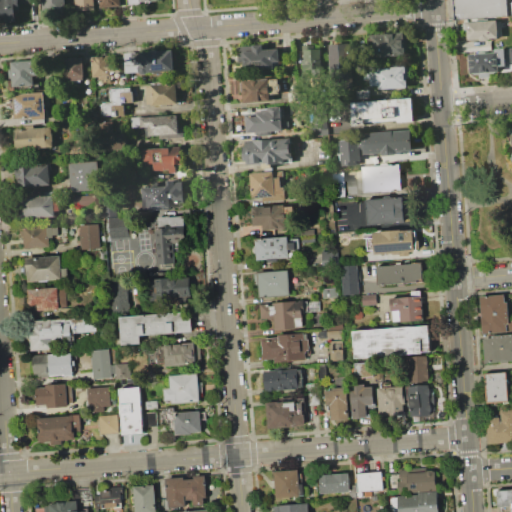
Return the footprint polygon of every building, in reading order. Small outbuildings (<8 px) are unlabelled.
[(0,0),(19,0),(19,3),(15,4),(16,22),(0,22),(0,0)] [(42,0),(65,0),(67,13),(43,15),(42,0)] [(74,0),(95,0),(96,12),(76,13),(74,0)] [(98,8),(97,0),(120,0),(121,6),(98,8)] [(453,0),(506,0),(507,5),(511,4),(511,10),(507,11),(508,16),(455,19),(453,0)] [(467,23),(497,20),(497,21),(501,21),(501,23),(503,22),(504,28),(502,28),(502,35),(498,35),(499,38),(489,39),(488,41),(481,42),(480,40),(468,41),(467,23)] [(375,57),(373,40),(375,40),(375,34),(407,32),(408,49),(405,49),(406,55),(375,57)] [(469,42),(479,41),(480,52),(470,52),(469,42)] [(352,90),(331,91),(329,44),(350,43),(352,90)] [(242,52),(253,51),(252,46),(263,45),(264,51),(279,49),(280,62),(273,62),(274,69),(263,70),(263,63),(243,65),(242,52)] [(303,50),(322,49),(323,68),(305,70),(303,50)] [(469,73),(468,69),(470,69),(470,54),(498,52),(498,49),(504,49),(505,66),(499,67),(499,72),(490,72),(490,77),(480,78),(480,73),(469,73)] [(132,54),(142,53),(141,52),(173,50),(175,72),(140,75),(139,65),(135,65),(134,62),(132,62),(132,54)] [(92,57),(110,56),(110,61),(120,61),(120,71),(111,72),(111,82),(99,83),(98,77),(93,77),(92,57)] [(64,82),(63,62),(66,62),(65,58),(79,57),(79,61),(83,61),(85,80),(64,82)] [(11,62),(38,59),(40,76),(34,76),(35,84),(14,87),(11,62)] [(406,66),(407,88),(379,89),(379,85),(371,86),(370,79),(365,80),(364,72),(378,71),(378,68),(406,66)] [(228,77),(239,77),(240,94),(229,95),(228,77)] [(244,102),(243,82),(278,79),(279,94),(270,94),(270,101),(244,102)] [(176,83),(178,104),(153,106),(153,104),(148,104),(146,87),(151,87),(151,85),(176,83)] [(111,89),(131,87),(132,102),(125,103),(126,116),(113,117),(113,115),(105,116),(105,114),(102,114),(102,105),(104,104),(104,103),(112,102),(112,101),(111,101),(110,91),(111,91),(111,89)] [(14,95),(44,92),(44,99),(49,98),(50,113),(45,113),(46,116),(16,119),(15,108),(13,108),(12,101),(14,100),(14,95)] [(352,103),(412,99),(414,121),(398,123),(397,121),(367,123),(368,125),(354,126),(352,103)] [(314,103),(327,102),(329,134),(316,135),(314,103)] [(247,134),(246,114),(256,114),(256,111),(268,111),(268,107),(283,106),(283,115),(282,115),(282,132),(247,134)] [(132,117),(141,117),(141,118),(179,115),(179,126),(183,126),(184,138),(160,140),(159,136),(143,137),(142,127),(133,128),(132,117)] [(15,130),(51,126),(54,148),(17,152),(15,130)] [(363,133),(411,130),(413,151),(401,152),(401,154),(381,156),(381,154),(363,155),(363,150),(361,150),(362,162),(357,162),(357,166),(342,167),(340,142),(359,140),(359,139),(364,138),(363,133)] [(126,135),(126,149),(106,149),(106,136),(126,135)] [(244,142),(291,138),(292,162),(285,162),(286,164),(273,165),(273,169),(263,169),(263,165),(260,166),(260,164),(248,165),(247,161),(244,161),(243,146),(245,146),(244,142)] [(143,150),(171,147),(171,149),(182,148),(183,164),(181,164),(181,168),(177,168),(177,173),(170,173),(170,170),(155,171),(155,164),(144,165),(143,150)] [(70,163),(96,161),(98,190),(72,192),(70,163)] [(363,167),(381,166),(383,164),(387,163),(390,166),(400,165),(401,190),(364,192),(363,167)] [(49,165),(50,185),(20,186),(20,176),(18,176),(18,169),(19,169),(19,166),(49,165)] [(250,174),(283,171),(285,200),(262,202),(262,197),(252,198),(250,174)] [(145,210),(143,188),(167,186),(167,181),(175,180),(175,182),(183,182),(184,203),(174,204),(174,208),(145,210)] [(98,195),(99,205),(97,205),(98,208),(93,208),(93,206),(76,207),(75,202),(73,202),(73,197),(75,197),(75,195),(79,194),(79,196),(98,195)] [(22,198),(54,196),(54,201),(59,201),(60,211),(55,211),(56,217),(23,219),(22,198)] [(366,199),(383,198),(385,196),(390,196),(392,198),(403,197),(405,221),(368,223),(366,199)] [(254,206),(283,205),(283,206),(290,206),(291,219),(284,219),(284,221),(290,221),(291,228),(263,230),(263,225),(254,226),(253,212),(254,212),(254,206)] [(335,208),(346,208),(347,227),(336,227),(335,208)] [(171,226),(171,224),(160,225),(159,217),(171,215),(171,216),(184,215),(185,225),(171,226)] [(109,217),(130,216),(132,239),(110,240),(109,217)] [(102,223),(103,248),(82,249),(82,245),(80,245),(79,228),(81,228),(81,225),(102,223)] [(24,227),(49,225),(49,227),(59,226),(59,235),(54,235),(55,237),(50,237),(51,246),(26,249),(25,236),(21,237),(20,229),(24,228),(24,227)] [(155,228),(173,227),(174,228),(183,227),(184,241),(179,242),(180,251),(175,252),(176,263),(169,263),(169,266),(164,267),(163,264),(158,264),(155,228)] [(301,230),(315,229),(315,241),(301,242),(301,230)] [(374,232),(382,232),(382,230),(401,229),(401,231),(414,230),(416,252),(410,252),(410,255),(393,256),(393,253),(375,254),(374,232)] [(255,238),(288,236),(288,242),(295,242),(296,249),(288,250),(289,257),(278,258),(278,261),(268,262),(268,259),(257,259),(255,238)] [(99,250),(107,250),(107,262),(100,262),(99,250)] [(322,251),(333,250),(335,264),(323,265),(322,251)] [(26,258),(61,255),(62,268),(68,267),(69,277),(63,277),(63,279),(28,282),(28,274),(24,275),(23,264),(27,264),(26,258)] [(378,284),(377,265),(395,264),(395,263),(402,262),(402,264),(422,262),(423,281),(378,284)] [(342,266),(357,264),(360,293),(344,295),(342,266)] [(258,272),(289,270),(291,295),(260,297),(259,284),(254,285),(253,273),(258,272)] [(150,281),(155,281),(155,278),(168,278),(168,280),(177,280),(177,284),(187,284),(187,291),(177,292),(178,300),(151,301),(150,281)] [(108,284),(128,284),(128,311),(108,311),(108,284)] [(29,289),(66,286),(68,307),(60,307),(60,308),(39,309),(38,304),(29,305),(29,289)] [(322,288),(338,287),(338,297),(323,298),(322,288)] [(390,297),(410,296),(410,291),(421,290),(423,321),(400,322),(399,310),(391,310),(390,297)] [(362,295),(376,294),(377,305),(363,306),(362,295)] [(480,296),(504,294),(505,301),(507,301),(509,321),(511,320),(511,331),(507,332),(483,334),(480,296)] [(260,302),(304,299),(304,301),(308,301),(320,301),(321,311),(308,312),(308,310),(305,310),(305,312),(302,312),(303,328),(275,330),(274,318),(261,318),(260,302)] [(120,317),(191,311),(193,331),(141,336),(142,343),(123,344),(120,317)] [(30,320),(61,318),(61,325),(64,324),(65,338),(55,339),(55,349),(32,350),(30,320)] [(353,331),(429,325),(429,335),(432,334),(433,350),(431,350),(431,352),(355,358),(353,331)] [(327,331),(342,330),(343,337),(328,338),(327,331)] [(262,338),(280,337),(279,335),(305,333),(305,339),(309,339),(310,350),(306,351),(307,360),(276,363),(276,358),(264,359),(262,338)] [(511,360),(486,362),(484,339),(491,338),(491,335),(511,334),(511,360)] [(166,344),(195,342),(195,344),(201,344),(202,362),(197,362),(197,364),(168,366),(167,361),(161,362),(160,346),(166,346),(166,344)] [(94,379),(91,357),(93,357),(92,351),(109,349),(111,364),(116,364),(131,363),(131,378),(116,379),(116,372),(112,373),(112,377),(94,379)] [(331,350),(344,349),(345,360),(332,361),(331,350)] [(72,353),(73,375),(35,377),(34,364),(50,363),(49,354),(72,353)] [(409,357),(428,356),(428,357),(429,357),(429,364),(428,364),(429,370),(430,370),(430,377),(429,377),(429,383),(411,384),(409,357)] [(354,363),(374,361),(375,376),(355,378),(354,363)] [(266,391),(265,371),(298,369),(298,370),(302,369),(304,386),(299,386),(299,388),(266,391)] [(485,373),(508,372),(510,402),(487,403),(485,373)] [(170,375),(199,373),(199,382),(202,382),(203,391),(200,392),(201,401),(172,403),(171,399),(168,399),(167,391),(171,390),(170,375)] [(46,384),(67,383),(67,386),(72,385),(73,403),(68,403),(68,407),(48,408),(47,404),(38,404),(37,387),(46,386),(46,384)] [(350,388),(353,387),(352,385),(365,384),(365,386),(372,385),(374,405),(366,405),(368,416),(353,417),(350,388)] [(409,386),(430,385),(432,407),(411,408),(409,386)] [(87,388),(110,386),(112,408),(104,409),(105,411),(95,412),(94,409),(89,410),(87,388)] [(377,388),(389,387),(389,390),(395,389),(395,387),(405,386),(406,404),(404,404),(405,413),(378,415),(377,388)] [(141,387),(144,434),(123,435),(120,388),(141,387)] [(332,419),(330,405),(327,405),(326,390),(332,389),(332,388),(343,387),(343,388),(348,388),(350,405),(348,405),(348,406),(349,418),(332,419)] [(309,392),(320,391),(321,404),(310,405),(309,392)] [(145,401),(157,400),(157,409),(145,410),(145,401)] [(267,403),(305,401),(306,424),(298,425),(298,427),(268,428),(267,403)] [(511,409),(511,440),(490,443),(488,417),(502,416),(501,411),(511,409)] [(176,412),(201,410),(203,432),(178,434),(176,412)] [(146,412),(157,412),(157,425),(147,426),(146,412)] [(39,418),(74,415),(74,414),(81,414),(82,430),(74,431),(75,439),(63,440),(63,444),(50,445),(50,441),(37,442),(37,436),(40,435),(39,418)] [(99,415),(118,414),(119,432),(101,434),(99,415)] [(81,431),(89,430),(90,437),(82,438),(81,431)] [(275,471),(298,469),(299,484),(304,483),(305,495),(277,498),(275,471)] [(437,490),(409,492),(409,489),(398,489),(398,482),(400,481),(399,470),(407,469),(408,473),(427,472),(427,471),(433,470),(433,471),(435,471),(437,490)] [(357,474),(382,472),(383,489),(359,491),(357,474)] [(319,475),(349,473),(350,484),(355,484),(356,497),(350,497),(349,491),(320,493),(319,475)] [(167,478),(184,476),(185,479),(194,479),(194,476),(205,475),(207,497),(204,497),(204,505),(194,505),(193,500),(186,501),(186,506),(169,507),(167,478)] [(136,511),(135,486),(155,484),(157,511),(136,511)] [(50,503),(58,503),(58,502),(65,502),(65,501),(74,501),(73,489),(91,487),(92,501),(78,502),(79,510),(88,509),(88,511),(45,511),(45,506),(50,505),(50,503)] [(497,490),(511,488),(511,505),(498,507),(497,490)] [(95,495),(101,494),(101,490),(123,490),(124,507),(123,507),(123,511),(107,511),(107,508),(96,508),(95,495)] [(438,511),(392,511),(391,497),(399,497),(399,496),(419,494),(419,493),(437,491),(438,511)] [(274,511),(274,505),(308,503),(309,511),(313,511),(274,511)]
